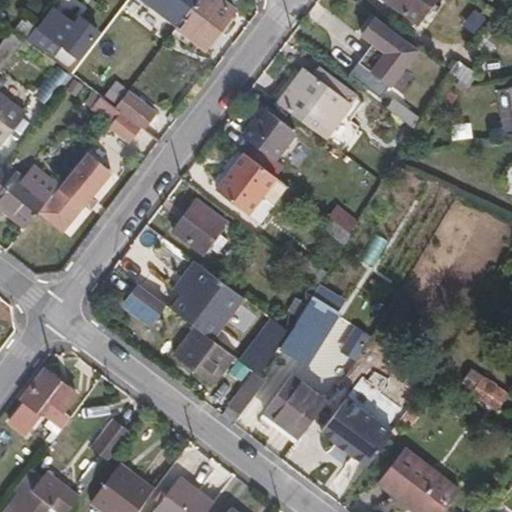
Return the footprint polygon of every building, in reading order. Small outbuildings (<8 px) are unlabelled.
[(206,52),(235,13),(217,0),(197,0),(176,28),(206,52)] [(386,0),(417,24),(435,0),(386,0)] [(40,30),(37,28),(27,42),(32,46),(41,34),(49,39),(42,47),(54,56),(56,54),(61,57),(65,51),(76,60),(97,33),(80,19),(75,26),(55,11),(40,30)] [(0,49),(0,72),(1,74),(27,42),(13,32),(0,49)] [(406,62),(410,56),(391,43),(361,84),(380,98),(389,85),(401,94),(406,86),(415,92),(426,76),(406,62)] [(49,72),(55,63),(42,54),(36,63),(49,72)] [(468,86),(474,77),(455,62),(447,73),(467,88),(468,86)] [(323,139),(349,103),(302,69),(275,105),(323,139)] [(68,106),(84,85),(71,76),(56,96),(68,106)] [(0,145),(26,112),(0,91),(0,145)] [(127,93),(115,109),(120,113),(140,128),(143,130),(155,114),(127,93)] [(413,129),(419,119),(402,107),(395,116),(413,129)] [(241,140),(253,149),(247,158),(274,178),(282,167),(275,161),(294,135),(262,111),(241,140)] [(109,126),(129,142),(140,128),(120,113),(109,126)] [(247,215),(274,178),(247,158),(243,155),(216,191),(247,215)] [(92,211),(119,180),(94,156),(66,186),(92,211)] [(0,209),(24,229),(48,200),(4,163),(0,167),(0,209)] [(202,254),(224,225),(195,202),(172,232),(202,254)] [(321,233),(346,244),(358,220),(333,208),(321,233)] [(157,300),(187,323),(194,328),(210,341),(241,297),(206,272),(189,259),(157,300)] [(141,310),(151,296),(129,278),(118,293),(141,310)] [(256,377),(288,333),(261,312),(229,355),(232,358),(253,374),(256,377)] [(229,355),(210,341),(194,328),(171,358),(211,388),(232,358),(229,355)] [(62,412),(74,394),(44,372),(21,401),(50,423),(59,412),(62,412)] [(401,393),(396,402),(353,372),(340,390),(359,404),(363,399),(384,416),(372,433),(385,443),(414,404),(401,393)] [(264,383),(256,377),(253,374),(223,418),(232,425),(264,383)] [(296,442),(324,405),(290,378),(262,414),(296,442)] [(452,439),(461,426),(432,405),(422,418),(452,439)] [(106,462),(126,434),(112,423),(90,451),(106,462)] [(405,454),(380,487),(413,511),(417,511),(441,481),(405,454)] [(131,473),(120,464),(118,467),(129,476),(131,473)] [(131,473),(129,476),(118,467),(93,500),(108,511),(136,511),(153,490),(131,473)] [(47,486),(41,482),(28,472),(18,485),(24,490),(6,511),(44,511),(48,507),(55,511),(68,511),(77,500),(52,481),(47,486)] [(52,481),(45,476),(41,482),(47,486),(52,481)] [(206,511),(211,505),(177,479),(150,511),(206,511)] [(441,511),(456,493),(441,481),(417,511),(441,511)]
